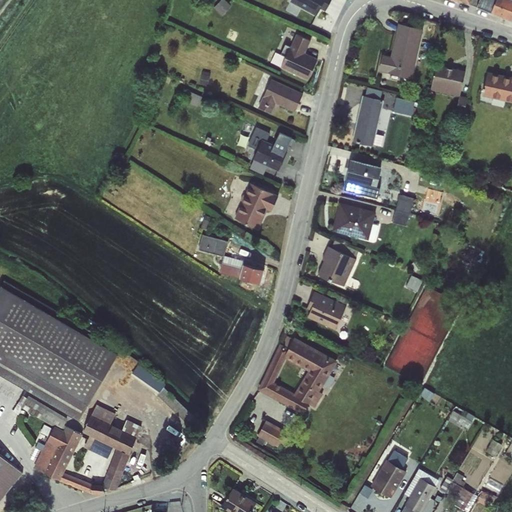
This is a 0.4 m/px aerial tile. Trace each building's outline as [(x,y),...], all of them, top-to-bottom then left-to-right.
[(225,0),(221,0),(215,6),(223,13),(231,5),(225,0)] [(330,0),(289,0),(319,13),(322,6),(327,8),(330,0)] [(511,0),(458,0),(511,20),(511,0)] [(398,18),(389,51),(382,50),(378,70),(412,77),(423,25),(398,18)] [(288,43),(280,65),(310,79),(319,57),(306,50),(312,37),(299,30),(292,46),(288,43)] [(467,67),(438,60),(431,89),(460,95),(467,67)] [(211,73),(203,72),(201,82),(209,83),(211,73)] [(487,72),(482,96),(511,102),(511,75),(511,77),(487,72)] [(271,79),(259,107),(271,113),(276,103),(295,111),(303,94),(271,79)] [(364,95),(380,99),(382,90),(366,87),(364,95)] [(190,91),(185,101),(198,106),(203,96),(190,91)] [(374,145),(376,134),(384,100),(380,99),(364,95),(362,95),(352,141),(373,146),(374,145)] [(459,96),(456,112),(464,114),(467,98),(460,96),(459,96)] [(408,108),(410,100),(397,97),(393,111),(407,114),(408,108)] [(410,100),(408,108),(416,110),(418,102),(410,100)] [(466,106),(464,117),(470,118),(472,107),(466,106)] [(262,139),(267,139),(270,132),(256,126),(248,144),(258,149),(262,139)] [(262,139),(258,149),(253,158),(249,168),(263,174),(268,165),(278,170),(288,150),(279,145),(281,142),(292,147),(296,138),(280,130),(275,143),(267,139),(262,139)] [(376,134),(374,145),(381,146),(384,136),(376,134)] [(351,159),(343,190),(361,194),(363,186),(376,189),(382,167),(351,159)] [(251,183),(235,218),(258,228),(267,208),(272,210),(278,196),(274,193),(251,183)] [(400,194),(391,223),(406,227),(414,198),(400,194)] [(339,202),(332,231),(369,240),(376,212),(339,202)] [(205,215),(200,229),(206,231),(211,217),(205,215)] [(239,278),(243,264),(244,261),(224,256),(228,241),(202,234),(198,250),(224,256),(221,265),(219,273),(239,278)] [(461,241),(457,249),(465,253),(469,245),(461,241)] [(340,251),(356,259),(359,250),(344,243),(340,251)] [(344,286),(356,259),(340,251),(328,246),(322,260),(324,261),(317,274),(344,286)] [(417,260),(410,264),(415,271),(422,267),(417,260)] [(243,264),(239,278),(261,283),(265,269),(243,264)] [(4,281),(10,285),(14,278),(7,274),(4,281)] [(411,275),(406,286),(418,291),(423,280),(411,275)] [(465,279),(462,288),(470,292),(474,283),(465,279)] [(10,285),(4,281),(1,285),(0,287),(0,375),(79,421),(88,404),(121,348),(10,285)] [(314,291),(306,308),(310,310),(307,317),(335,330),(346,306),(314,291)] [(289,348),(295,337),(294,335),(286,335),(282,345),(289,348)] [(284,357),(285,358),(308,371),(294,393),(293,395),(309,404),(310,405),(337,361),(295,337),(289,348),(284,357)] [(284,357),(289,348),(280,343),(258,390),(303,414),(309,404),(293,395),(294,393),(274,382),(285,358),(284,357)] [(138,364),(130,376),(157,395),(155,397),(189,429),(198,420),(164,387),(166,383),(138,364)] [(23,395),(17,405),(61,431),(68,418),(29,395),(27,398),(23,395)] [(64,473),(60,481),(77,488),(92,494),(103,494),(103,487),(116,490),(129,455),(142,426),(126,419),(122,429),(113,425),(111,423),(116,413),(96,404),(83,432),(89,435),(85,443),(114,457),(102,485),(92,484),(64,473)] [(266,420),(257,435),(278,447),(286,431),(266,420)] [(60,481),(64,473),(83,434),(66,426),(60,438),(53,434),(49,442),(47,441),(34,468),(60,481)] [(370,486),(390,497),(409,468),(403,465),(410,455),(393,446),(370,486)] [(0,454),(0,500),(23,473),(0,454)] [(400,511),(422,511),(441,477),(419,466),(405,491),(410,494),(400,511)] [(442,485),(447,489),(453,480),(449,476),(442,485)] [(233,487),(221,506),(230,511),(250,511),(256,502),(233,487)]
